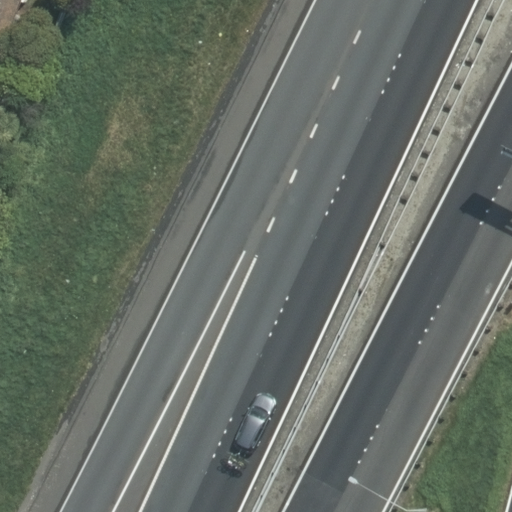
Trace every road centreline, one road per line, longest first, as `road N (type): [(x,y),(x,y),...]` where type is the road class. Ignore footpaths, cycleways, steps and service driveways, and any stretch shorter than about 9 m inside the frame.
road 1 (motorway): [(71,511),(360,0)]
road 2 (motorway): [(185,511),(418,0)]
road 3 (motorway): [(511,166),(334,511)]
